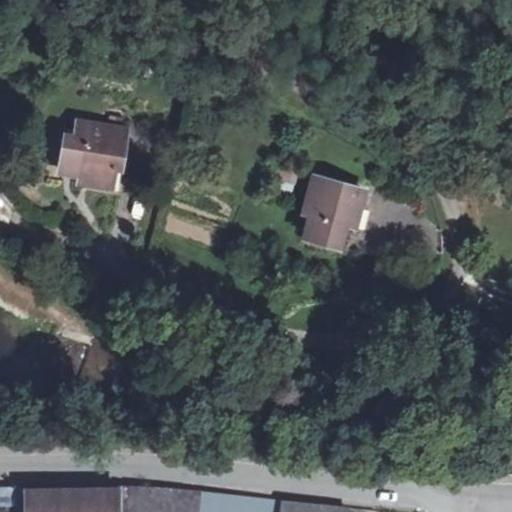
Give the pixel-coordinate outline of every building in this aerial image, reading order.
[(117,131),(69,122),(66,139),(57,138),(51,169),(73,174),(71,181),(101,187),(105,167),(111,168),(117,131)] [(299,168),(279,162),(274,177),(295,182),(299,168)] [(105,167),(101,187),(107,188),(111,168),(105,167)] [(359,189),(310,175),(299,210),(306,212),(300,236),(333,245),(345,204),(354,206),(359,189)] [(345,204),(333,245),(342,248),(354,206),(345,204)] [(121,486),(27,487),(27,511),(344,511),(345,507),(196,490),(121,486)]
